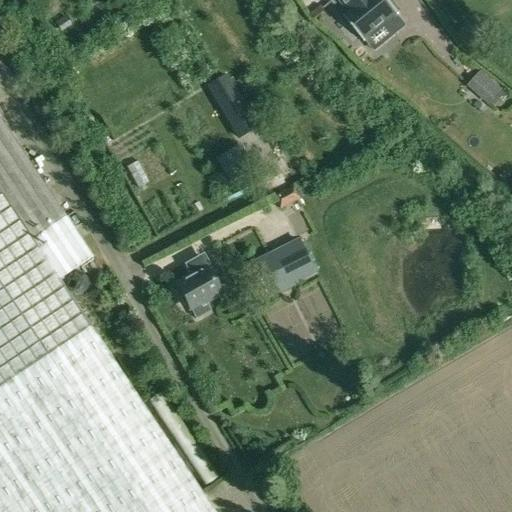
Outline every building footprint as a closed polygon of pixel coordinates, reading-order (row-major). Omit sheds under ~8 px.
[(337,0),(348,14),(345,17),(344,16),(343,16),(364,42),(365,41),(364,40),(396,14),(397,15),(398,14),(386,0),(337,0)] [(501,91),(480,72),(467,86),(489,105),(491,103),(495,106),(505,94),(501,91)] [(209,92),(202,96),(208,107),(216,103),(238,141),(256,129),(224,75),(206,86),(209,92)] [(0,511),(213,511),(57,280),(92,257),(0,119),(0,511)] [(253,169),(239,144),(235,147),(231,141),(220,147),(224,154),(216,158),(229,182),(253,169)] [(45,171),(52,186),(64,180),(58,166),(45,171)] [(299,199),(292,186),(272,196),(279,209),(299,199)] [(250,262),(268,299),(316,274),(298,238),(250,262)] [(191,277),(176,285),(178,289),(176,291),(185,306),(188,307),(189,309),(202,302),(203,303),(220,294),(214,282),(224,277),(216,264),(211,267),(204,254),(185,264),(191,277)] [(253,511),(245,499),(237,505),(241,511),(253,511)]
